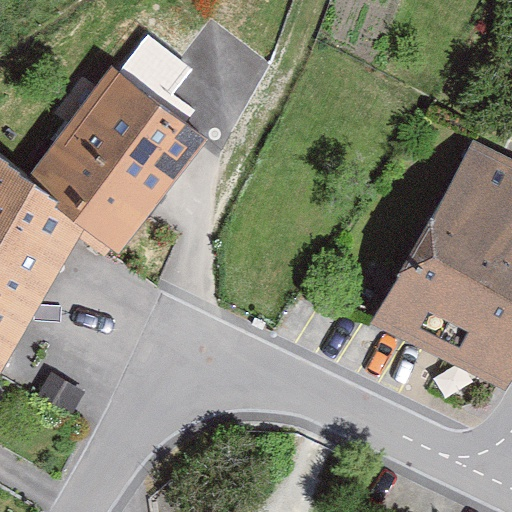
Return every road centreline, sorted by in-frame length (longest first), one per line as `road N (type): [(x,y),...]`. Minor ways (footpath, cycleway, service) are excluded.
road 1 (residential): [(481,464),(241,362),(197,365),(168,388),(93,511)]
road 2 (unknown): [(310,0),(183,285),(208,364)]
